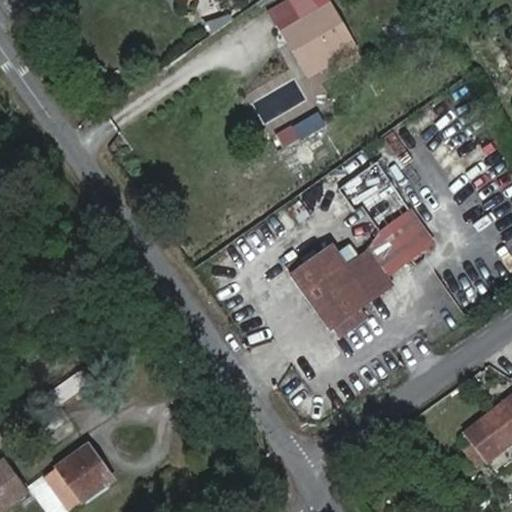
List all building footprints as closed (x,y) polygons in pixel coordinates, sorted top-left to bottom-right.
[(285,28),(297,44),(307,38),(324,63),(339,53),(343,59),(363,44),(330,0),(301,0),(308,11),(285,28)] [(307,38),(297,44),(320,76),(343,59),(339,53),(324,63),(307,38)] [(94,143),(117,135),(112,121),(90,129),(94,143)] [(333,251),(292,281),(330,334),(393,290),(388,283),(435,249),(393,192),(362,215),(380,240),(370,257),(347,272),(333,251)] [(330,334),(292,281),(289,283),(325,337),(330,334)] [(64,380),(74,394),(78,399),(92,388),(79,369),(64,380)] [(64,380),(60,383),(71,397),(74,394),(64,380)] [(71,397),(60,383),(43,395),(52,410),(71,397)] [(45,414),(52,410),(43,395),(36,401),(45,414)] [(511,401),(467,435),(473,444),(465,450),(478,470),(511,445),(511,401)] [(58,468),(83,505),(112,483),(86,447),(58,468)] [(0,468),(0,511),(24,495),(4,466),(0,468)] [(66,511),(73,511),(83,505),(58,468),(43,478),(66,511)]
